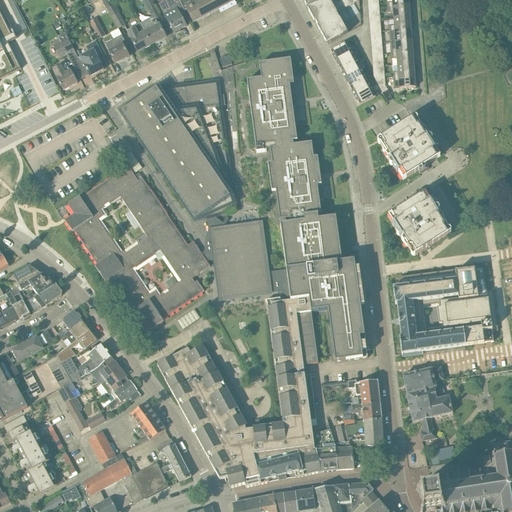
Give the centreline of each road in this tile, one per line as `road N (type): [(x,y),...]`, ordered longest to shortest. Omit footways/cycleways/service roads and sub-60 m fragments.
road 1 (residential): [(396,472),(353,133)]
road 2 (residential): [(0,148),(276,0)]
road 3 (residential): [(213,491),(179,427),(83,295)]
road 4 (residential): [(218,501),(396,472)]
road 5 (residential): [(353,133),(286,0)]
